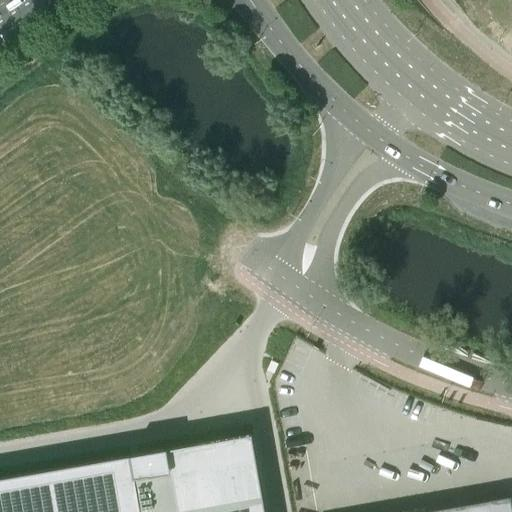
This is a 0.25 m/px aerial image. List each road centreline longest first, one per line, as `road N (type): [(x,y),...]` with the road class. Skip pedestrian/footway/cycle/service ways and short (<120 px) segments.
road 1 (unclassified): [(511,385),(406,351),(297,278),(310,232),(378,138)]
road 2 (unclassified): [(248,0),(284,47),(378,138)]
road 3 (unclassified): [(378,138),(449,181),(511,205)]
